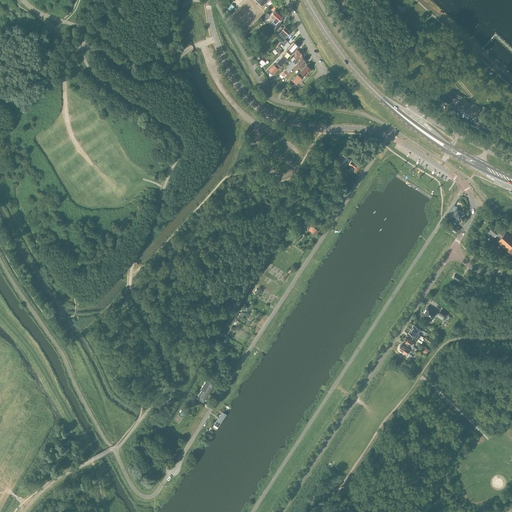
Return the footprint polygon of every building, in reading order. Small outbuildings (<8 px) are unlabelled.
[(270,15),(265,21),(269,24),(270,23),(272,21),(279,14),(276,11),(271,16),(270,15)] [(268,13),(261,20),(264,22),(265,21),(270,15),(268,13)] [(270,23),(269,24),(274,28),(274,29),(276,31),(277,31),(280,26),(282,24),(280,22),(282,20),(281,19),(282,17),(279,14),(272,21),(270,23)] [(281,31),(278,34),(284,39),(285,38),(286,37),(287,36),(291,31),(285,26),(283,28),(281,31)] [(289,48),(286,51),(291,55),(296,49),(299,47),(294,42),(289,48)] [(285,69),(280,74),(284,77),(302,57),(302,56),(301,55),(302,54),(299,50),(294,56),(295,58),(285,69)] [(279,68),(280,69),(281,67),(287,60),(283,56),(276,63),(280,66),(279,68)] [(302,57),(284,77),(287,80),(293,73),(292,73),(297,67),(301,71),(307,64),(305,63),(306,61),(303,58),(302,57)] [(271,67),(268,70),(273,74),(278,69),(274,65),(272,68),(271,67)] [(312,70),(306,65),(300,72),(305,77),(312,70)] [(292,81),(296,85),(302,78),(298,75),(292,81)] [(439,89),(435,96),(456,108),(462,97),(457,94),(455,98),(439,89)] [(347,158),(347,157),(342,154),(338,161),(343,164),(345,161),(348,163),(350,160),(347,158)] [(352,169),(356,173),(361,166),(357,163),(357,164),(351,160),(349,164),(353,167),(352,169)] [(454,206),(445,220),(450,223),(454,217),(458,220),(459,218),(463,221),(465,218),(464,217),(462,216),(465,212),(462,210),(461,210),(457,207),(454,206)] [(302,220),(288,239),(294,243),(296,239),(297,240),(303,233),(301,231),(309,221),(305,218),(306,215),(304,214),(300,219),(302,220)] [(309,227),(307,229),(315,234),(318,230),(317,229),(318,227),(311,223),(310,225),(311,226),(310,228),(309,227)] [(487,231),(485,233),(488,236),(490,234),(493,237),(498,231),(500,229),(493,223),(487,231)] [(497,241),(496,242),(507,251),(511,255),(511,253),(511,234),(507,230),(502,235),(497,241)] [(436,312),(428,306),(422,314),(431,320),(436,312)] [(240,314),(238,313),(236,316),(238,317),(237,318),(241,320),(245,313),(241,311),(240,314)] [(414,325),(411,329),(420,334),(421,333),(424,335),(426,332),(423,330),(423,331),(414,325)] [(421,335),(420,334),(411,329),(409,332),(418,338),(421,335)] [(410,339),(406,336),(403,341),(410,345),(413,346),(414,344),(412,342),(413,341),(411,340),(412,339),(410,338),(410,339)] [(405,353),(407,351),(407,352),(409,349),(401,344),(400,345),(399,347),(398,349),(404,352),(403,353),(404,354),(405,353)] [(210,381),(207,379),(200,389),(208,394),(215,384),(210,380),(210,381)] [(208,394),(200,389),(195,395),(204,401),(208,394)] [(217,430),(227,415),(222,411),(213,426),(217,430)] [(143,445),(140,454),(146,457),(150,447),(143,445)]
